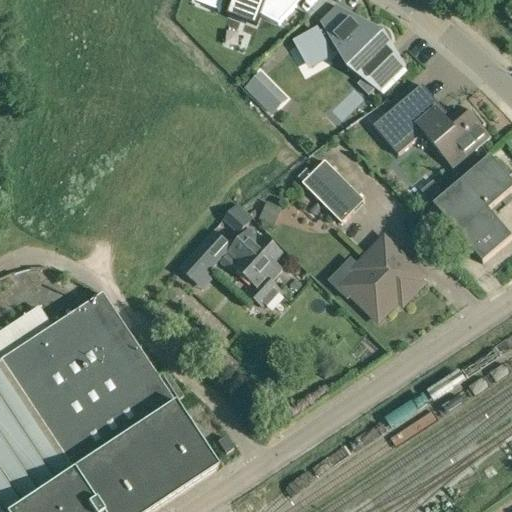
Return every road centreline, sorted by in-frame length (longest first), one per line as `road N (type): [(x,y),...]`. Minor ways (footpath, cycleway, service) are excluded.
road 1 (residential): [(0,260),(53,260),(112,289),(254,462)]
road 2 (unclassified): [(254,462),(511,298)]
road 3 (residential): [(511,93),(412,6)]
